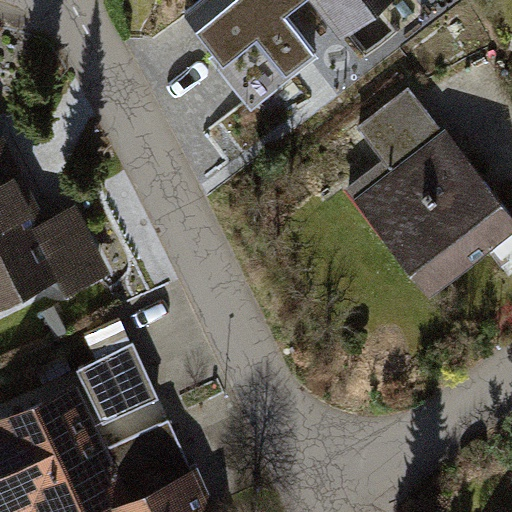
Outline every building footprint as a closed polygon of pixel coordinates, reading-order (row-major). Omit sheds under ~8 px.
[(208,0),(186,17),(251,101),(323,46),(346,75),(443,0),(208,0)] [(511,231),(453,161),(371,229),(452,326),(511,276),(511,231)] [(7,168),(0,171),(0,372),(120,311),(81,233),(49,249),(7,168)] [(75,383),(0,414),(0,504),(3,511),(99,511),(125,500),(75,383)] [(125,500),(99,511),(220,511),(199,466),(125,500)]
